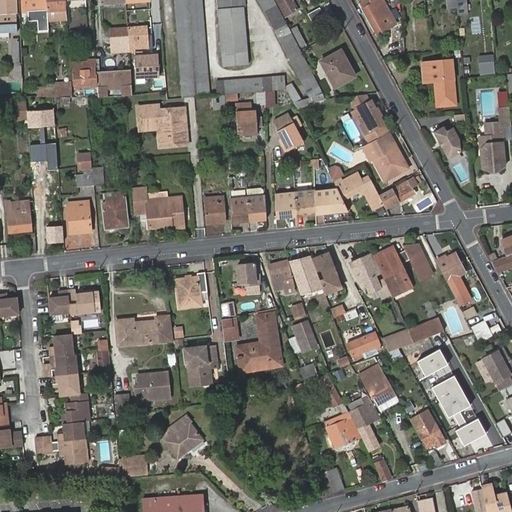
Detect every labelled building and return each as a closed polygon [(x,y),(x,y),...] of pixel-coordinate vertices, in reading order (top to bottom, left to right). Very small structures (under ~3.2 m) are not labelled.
[(0,0),(0,33),(16,32),(13,0),(0,0)] [(47,10),(45,0),(22,0),(23,11),(40,10),(41,22),(47,21),(47,10)] [(65,0),(45,0),(47,10),(47,21),(67,19),(66,8),(65,0)] [(175,0),(183,97),(189,97),(209,95),(203,0),(175,0)] [(251,66),(244,0),(218,0),(225,68),(251,66)] [(302,50),(274,0),(258,0),(301,78),(294,82),(302,98),(311,95),(323,92),(312,70),(302,50)] [(277,0),(283,11),(294,5),(291,0),(277,0)] [(362,0),(360,1),(377,34),(386,29),(379,15),(388,10),(382,0),(362,0)] [(456,0),(458,15),(467,14),(467,6),(469,6),(468,0),(456,0)] [(321,6),(307,13),(311,20),(314,25),(327,18),(321,6)] [(147,26),(127,28),(128,36),(128,41),(128,44),(128,47),(129,51),(129,53),(135,52),(135,50),(149,49),(147,26)] [(111,37),(128,36),(127,28),(110,29),(111,37)] [(111,45),(128,44),(128,41),(128,36),(111,37),(111,45)] [(12,40),(13,62),(16,62),(16,66),(20,65),(18,39),(12,40)] [(112,52),(129,51),(128,47),(128,44),(111,45),(112,52)] [(343,50),(330,57),(344,84),(358,77),(343,50)] [(159,53),(135,54),(137,79),(161,77),(159,53)] [(495,54),(479,55),(480,75),(496,74),(495,54)] [(344,84),(330,57),(323,60),(337,87),(344,84)] [(436,81),(438,106),(457,105),(453,60),(423,63),(425,82),(436,81)] [(72,63),(74,82),(86,81),(86,86),(95,85),(93,61),(72,63)] [(132,95),(130,71),(96,73),(98,97),(107,97),(106,87),(123,87),(124,96),(125,96),(125,95),(132,95)] [(284,74),(280,75),(216,81),(217,94),(224,93),(264,90),(285,88),(285,84),(284,74)] [(140,81),(133,81),(134,94),(141,94),(140,81)] [(493,90),(480,92),(482,116),(495,114),(493,90)] [(350,104),(354,111),(371,102),(367,95),(357,96),(350,104)] [(500,96),(500,106),(509,106),(509,95),(500,96)] [(76,98),(76,107),(89,107),(89,97),(76,98)] [(234,99),(236,131),(257,130),(255,107),(251,107),(251,99),(234,99)] [(389,131),(382,117),(380,118),(375,109),(377,108),(373,101),(371,102),(354,111),(352,112),(360,127),(368,142),(384,134),(387,132),(389,131)] [(139,105),(141,127),(158,126),(160,135),(169,134),(170,145),(187,143),(186,126),(184,127),(183,108),(160,109),(159,103),(139,105)] [(377,108),(375,109),(380,118),(382,117),(383,116),(378,107),(377,108)] [(511,134),(509,107),(497,108),(499,128),(502,128),(503,135),(511,134)] [(54,108),(27,111),(28,128),(55,126),(54,108)] [(277,132),(287,151),(303,142),(289,115),(275,122),(279,130),(277,132)] [(433,133),(447,160),(459,153),(458,140),(452,129),(446,132),(443,127),(433,133)] [(58,129),(59,137),(67,136),(67,129),(58,129)] [(402,161),(387,132),(384,134),(368,142),(366,143),(362,145),(370,160),(372,159),(383,180),(404,169),(400,162),(402,161)] [(503,142),(503,135),(477,137),(480,169),(486,172),(500,171),(505,168),(503,142)] [(50,160),(57,159),(56,146),(32,148),(34,166),(50,165),(50,160)] [(90,152),(76,153),(78,171),(92,170),(90,152)] [(319,158),(311,160),(313,168),(321,167),(319,158)] [(103,167),(93,168),(94,183),(104,182),(103,167)] [(333,168),(328,170),(333,181),(343,176),(339,170),(333,168)] [(383,204),(378,194),(368,175),(350,185),(347,179),(335,185),(337,188),(342,199),(349,195),(361,189),(373,209),(383,204)] [(414,177),(379,196),(383,204),(387,211),(400,203),(399,201),(414,193),(411,189),(418,185),(414,177)] [(183,197),(168,199),(146,201),(145,196),(144,187),(132,188),(135,215),(147,214),(149,228),(170,225),(170,230),(174,229),(185,227),(183,197)] [(342,199),(337,188),(322,190),(323,214),(348,212),(342,199)] [(296,217),(315,215),(316,215),(314,190),(314,189),(295,190),(296,217)] [(276,219),(296,217),(295,190),(275,192),(276,219)] [(316,215),(323,214),(322,190),(314,190),(316,215)] [(101,194),(104,224),(115,223),(115,228),(127,227),(124,192),(101,194)] [(248,221),(266,220),(265,193),(247,195),(248,221)] [(231,223),(248,221),(247,195),(229,197),(230,202),(231,223)] [(68,197),(72,238),(90,236),(87,196),(68,197)] [(204,199),(206,224),(224,222),(222,198),(204,199)] [(7,212),(9,232),(31,231),(30,211),(7,212)] [(29,253),(37,253),(36,245),(35,237),(28,238),(29,253)] [(511,237),(499,241),(504,257),(511,254),(511,237)] [(392,247),(373,256),(389,291),(406,282),(395,259),(397,258),(399,263),(409,258),(419,278),(432,271),(417,241),(402,245),(404,250),(396,254),(392,247)] [(328,252),(311,259),(312,260),(320,288),(323,296),(342,289),(328,252)] [(311,254),(287,261),(292,279),(294,285),(300,294),(320,288),(312,260),(311,254)] [(370,292),(379,288),(383,286),(380,281),(377,283),(373,276),(379,273),(370,254),(350,264),(358,283),(364,280),(370,292)] [(444,256),(435,260),(447,282),(464,273),(455,254),(445,258),(444,256)] [(511,255),(492,262),(497,272),(511,267),(511,255)] [(397,258),(395,259),(406,282),(389,291),(392,295),(411,285),(409,281),(399,263),(397,258)] [(289,286),(294,285),(292,279),(287,261),(269,266),(275,291),(289,288),(289,286)] [(237,266),(239,284),(245,283),(247,293),(259,292),(257,278),(255,278),(253,264),(237,266)] [(205,289),(204,272),(196,273),(197,276),(174,279),(178,308),(200,305),(199,290),(205,289)] [(451,292),(455,299),(461,296),(457,289),(451,292)] [(68,313),(66,290),(58,291),(58,296),(47,297),(49,315),(68,313)] [(68,313),(68,315),(99,312),(96,292),(74,295),(73,290),(66,290),(68,313)] [(0,316),(18,315),(16,297),(5,299),(4,293),(0,293),(0,316)] [(468,295),(459,299),(462,307),(471,302),(468,295)] [(220,320),(222,343),(239,341),(232,302),(218,304),(220,320)] [(301,302),(290,306),(294,320),(306,316),(301,302)] [(341,306),(330,310),(332,317),(344,313),(341,306)] [(155,315),(156,321),(132,323),(132,320),(115,321),(117,346),(173,339),(172,327),(171,314),(155,315)] [(272,314),(257,317),(261,343),(236,347),(241,372),(281,365),(272,314)] [(438,316),(426,322),(432,335),(445,329),(438,316)] [(307,320),(290,326),(301,353),(318,347),(307,320)] [(71,334),(79,333),(79,326),(76,326),(75,322),(69,322),(71,334)] [(419,336),(412,338),(414,342),(420,340),(432,335),(426,322),(414,328),(419,336)] [(491,328),(494,334),(503,331),(499,324),(491,328)] [(183,325),(172,327),(173,339),(184,339),(183,325)] [(485,326),(474,332),(478,342),(490,336),(485,326)] [(414,328),(409,330),(410,333),(412,338),(419,336),(414,328)] [(363,351),(377,346),(379,345),(374,333),(346,344),(350,356),(351,355),(353,359),(364,355),(363,351)] [(410,333),(384,343),(388,353),(414,342),(412,338),(410,333)] [(54,357),(74,355),(71,334),(52,336),(54,350),(48,351),(49,358),(54,357)] [(469,346),(477,343),(474,336),(466,339),(469,346)] [(97,341),(100,366),(112,364),(109,339),(97,341)] [(173,339),(174,349),(184,348),(184,339),(173,339)] [(214,345),(185,349),(189,387),(211,384),(209,368),(217,367),(214,345)] [(379,349),(377,346),(363,351),(364,355),(379,349)] [(439,348),(416,361),(425,377),(448,364),(439,348)] [(507,376),(511,372),(511,368),(501,349),(482,359),(499,391),(505,388),(511,385),(507,376)] [(171,365),(178,364),(175,353),(168,354),(171,365)] [(51,377),(76,374),(74,355),(54,357),(55,371),(51,371),(51,377)] [(338,366),(348,362),(346,355),(336,359),(338,366)] [(314,364),(299,370),(302,377),(304,383),(318,377),(314,364)] [(335,375),(332,377),(336,386),(353,377),(348,367),(335,373),(335,375)] [(171,371),(138,374),(139,384),(135,384),(138,403),(173,400),(171,371)] [(379,372),(362,382),(369,396),(388,384),(383,376),(382,376),(379,372)] [(327,373),(319,377),(334,407),(338,405),(344,415),(348,412),(343,402),(327,373)] [(78,395),(76,374),(51,377),(52,385),(57,385),(57,388),(58,397),(69,396),(78,395)] [(454,375),(432,387),(448,418),(453,415),(460,427),(455,430),(464,446),(486,434),(477,418),(466,424),(459,412),(471,405),(454,375)] [(304,383),(302,377),(288,382),(290,388),(304,383)] [(1,391),(15,390),(15,382),(0,383),(1,391)] [(60,424),(81,422),(79,402),(84,402),(83,394),(78,395),(69,396),(69,403),(64,404),(64,415),(60,415),(60,424)] [(116,413),(130,411),(129,394),(114,396),(116,413)] [(0,424),(9,423),(8,415),(4,416),(2,396),(0,396),(0,424)] [(367,422),(378,417),(368,396),(361,399),(364,404),(350,411),(369,451),(379,447),(367,422)] [(409,413),(416,409),(411,401),(404,405),(409,413)] [(418,431),(427,447),(435,443),(437,447),(445,442),(427,409),(410,418),(418,431)] [(353,439),(360,436),(352,420),(348,412),(344,415),(324,423),(335,448),(354,440),(353,439)] [(398,428),(404,427),(401,414),(395,415),(398,428)] [(178,457),(192,447),(190,444),(201,436),(191,422),(186,415),(161,434),(166,439),(178,457)] [(62,441),(83,439),(81,422),(60,424),(61,435),(62,441)] [(0,448),(24,446),(23,434),(22,431),(10,432),(9,423),(0,424),(0,448)] [(51,448),(49,432),(42,433),(44,449),(51,448)] [(44,449),(42,433),(35,433),(37,449),(44,449)] [(192,447),(203,439),(201,436),(190,444),(192,447)] [(84,456),(83,439),(62,441),(56,442),(57,448),(63,447),(64,458),(84,456)] [(97,441),(99,464),(112,462),(110,439),(97,441)] [(432,458),(437,466),(442,463),(437,455),(432,458)] [(121,457),(123,477),(146,474),(144,456),(121,457)] [(373,460),(383,481),(391,477),(381,456),(373,460)] [(119,469),(101,467),(100,478),(120,479),(120,477),(119,469)] [(336,467),(318,474),(326,496),(343,489),(336,467)] [(492,483),(481,485),(486,511),(511,511),(507,493),(494,496),(492,483)] [(204,511),(202,494),(151,499),(152,510),(142,510),(142,511),(204,511)] [(431,511),(429,502),(417,504),(418,511),(431,511)]
